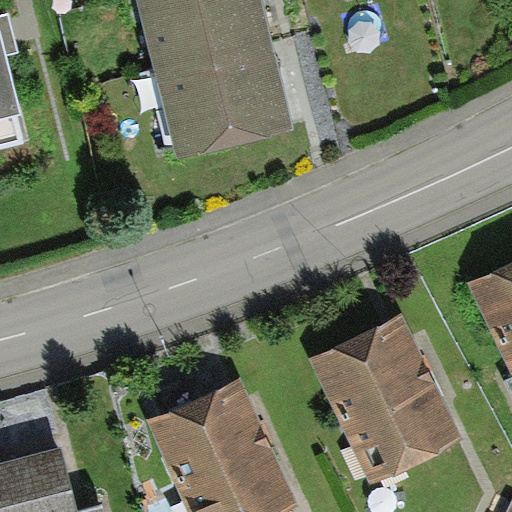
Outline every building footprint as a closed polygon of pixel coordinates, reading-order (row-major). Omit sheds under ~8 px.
[(136,0),(153,73),(272,41),(261,0),(136,0)] [(8,14),(0,16),(0,28),(7,55),(18,52),(8,14)] [(0,28),(0,148),(24,143),(17,116),(22,115),(7,55),(0,28)] [(296,132),(272,41),(153,73),(177,164),(296,132)] [(511,262),(468,284),(511,375),(511,262)] [(402,313),(309,358),(371,484),(463,439),(402,313)] [(147,420),(188,511),(284,511),(299,506),(241,378),(147,420)] [(62,447),(0,463),(0,511),(104,511),(103,505),(79,511),(62,447)]
